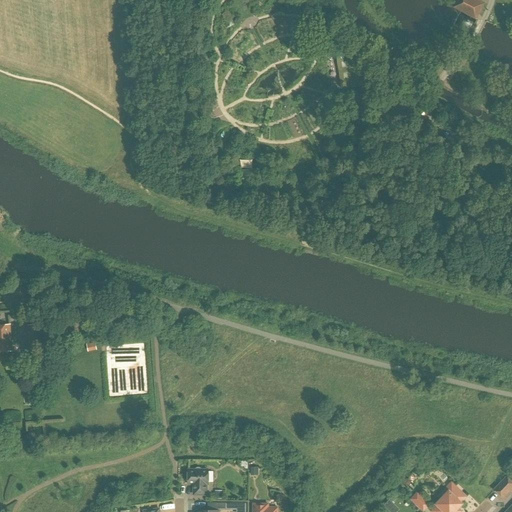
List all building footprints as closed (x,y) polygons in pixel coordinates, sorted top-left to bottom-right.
[(475,19),(484,4),(477,0),(457,0),(454,7),(473,18),(475,19)] [(353,51),(352,45),(341,46),(341,53),(346,52),(351,87),(367,85),(362,49),(353,51)] [(206,66),(211,54),(205,51),(200,63),(206,66)] [(362,116),(369,116),(367,94),(360,95),(361,102),(362,116)] [(29,350),(42,349),(40,324),(27,325),(29,350)] [(0,325),(0,351),(12,351),(10,325),(0,325)] [(94,341),(87,342),(88,349),(95,348),(94,341)] [(202,470),(202,469),(199,467),(197,467),(195,469),(195,470),(188,470),(188,484),(194,484),(194,495),(206,495),(206,484),(208,484),(208,470),(202,470)] [(502,498),(511,487),(511,483),(505,477),(494,489),(502,498)] [(433,511),(458,511),(459,511),(457,508),(461,504),(460,502),(465,497),(451,483),(438,497),(440,500),(436,504),(437,506),(432,511),(433,511)] [(422,510),(428,504),(416,493),(411,499),(422,510)] [(384,506),(390,511),(391,511),(396,507),(389,501),(384,506)] [(226,509),(226,503),(208,503),(208,511),(198,511),(218,511),(219,511),(218,511),(218,509),(226,509)]
